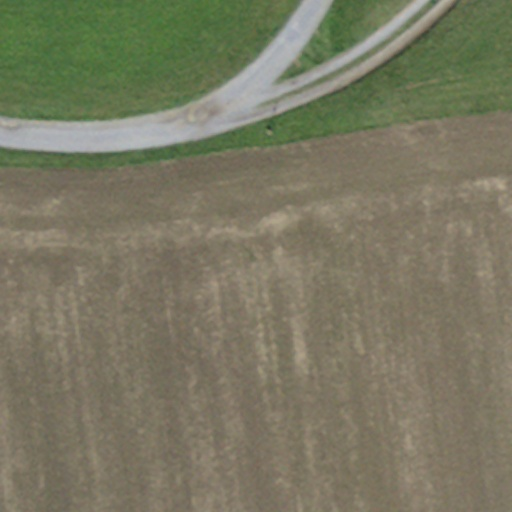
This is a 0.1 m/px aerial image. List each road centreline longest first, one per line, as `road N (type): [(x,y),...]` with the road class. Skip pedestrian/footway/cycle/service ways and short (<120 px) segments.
road 1 (track): [(0,131),(104,148),(237,123),(392,51),(446,0)]
road 2 (track): [(335,0),(324,30),(237,123)]
